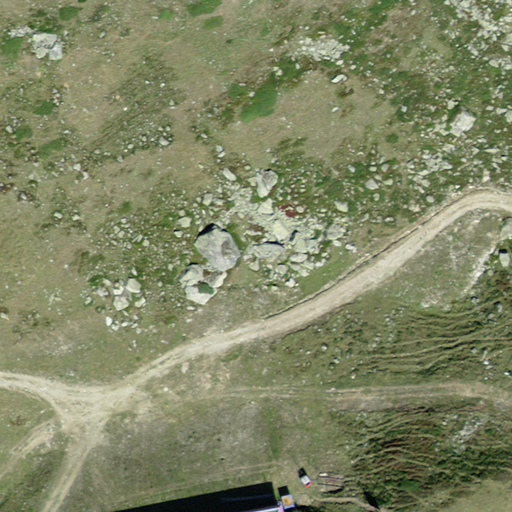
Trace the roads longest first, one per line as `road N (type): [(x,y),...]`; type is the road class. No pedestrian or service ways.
road 1 (track): [(511,202),(476,199),(451,211),(343,294),(300,316),(193,347),(130,377),(106,401)]
road 2 (track): [(511,401),(478,391),(106,401)]
road 3 (track): [(106,401),(49,511)]
